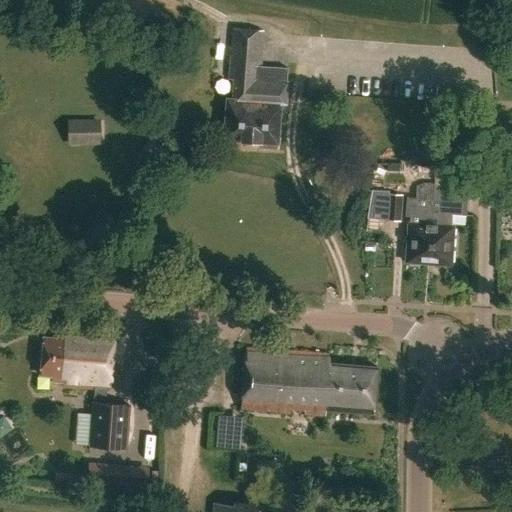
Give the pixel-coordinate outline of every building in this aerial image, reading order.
[(107,15),(133,22),(137,11),(110,4),(107,15)] [(285,105),(287,82),(288,69),(260,66),(263,31),(233,28),(229,77),(233,77),(231,98),(226,97),(222,139),(276,144),(279,104),(285,105)] [(67,144),(100,144),(99,119),(67,120),(67,144)] [(445,153),(445,125),(427,126),(427,153),(445,153)] [(433,184),(427,263),(450,265),(453,228),(451,227),(452,215),(466,216),(469,184),(446,182),(447,177),(434,176),(433,184)] [(403,261),(427,263),(433,184),(416,183),(415,199),(406,198),(404,217),(409,217),(409,224),(406,224),(403,261)] [(384,217),(400,219),(402,195),(387,194),(384,217)] [(40,382),(107,386),(110,336),(53,333),(53,337),(42,337),(40,382)] [(372,413),(376,368),(327,364),(328,354),(242,348),(238,407),(325,413),(325,409),(372,413)] [(89,447),(127,450),(130,405),(92,402),(89,447)] [(257,460),(255,475),(275,477),(276,461),(257,460)] [(116,465),(89,463),(87,485),(115,487),(116,465)] [(278,511),(278,510),(211,503),(210,511),(278,511)]
